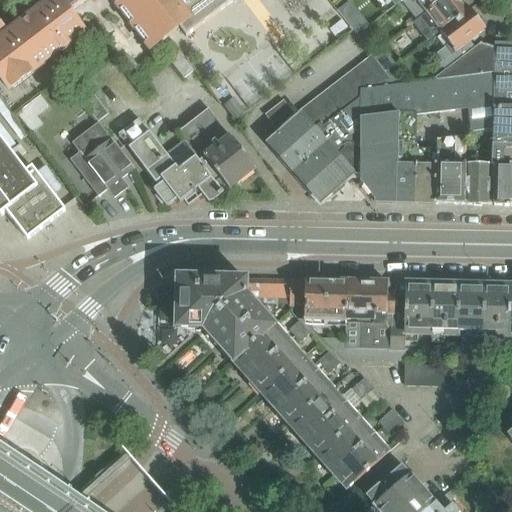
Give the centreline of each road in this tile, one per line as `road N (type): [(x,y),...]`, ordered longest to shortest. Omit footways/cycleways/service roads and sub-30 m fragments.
road 1 (tertiary): [(145,254),(212,241),(511,246)]
road 2 (residential): [(250,511),(215,471),(186,465),(124,402)]
road 3 (tertiary): [(145,254),(85,266),(46,301),(33,332)]
road 4 (tertiary): [(33,332),(76,323),(145,254)]
road 5 (residential): [(10,354),(124,402)]
